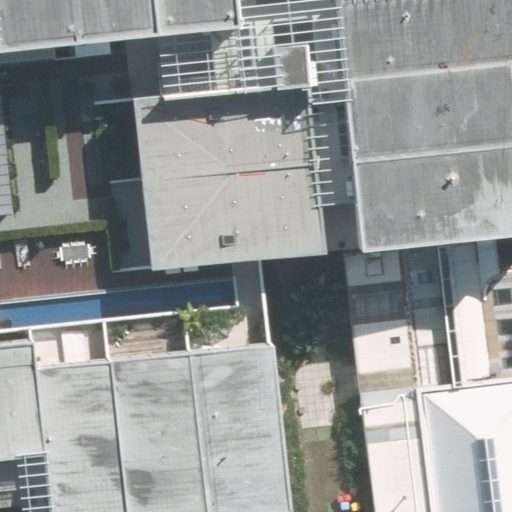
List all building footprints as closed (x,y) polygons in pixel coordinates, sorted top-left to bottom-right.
[(0,0),(0,48),(242,22),(239,0),(0,0)] [(511,0),(331,0),(356,244),(511,228),(511,0)] [(151,268),(325,248),(306,77),(131,97),(151,268)] [(376,511),(427,511),(414,386),(500,378),(485,235),(348,249),(376,511)] [(50,511),(210,511),(288,502),(268,336),(32,365),(43,449),(50,511)] [(50,511),(43,449),(32,365),(29,341),(0,344),(0,511),(50,511)] [(427,511),(511,511),(511,376),(500,378),(414,386),(427,511)]
